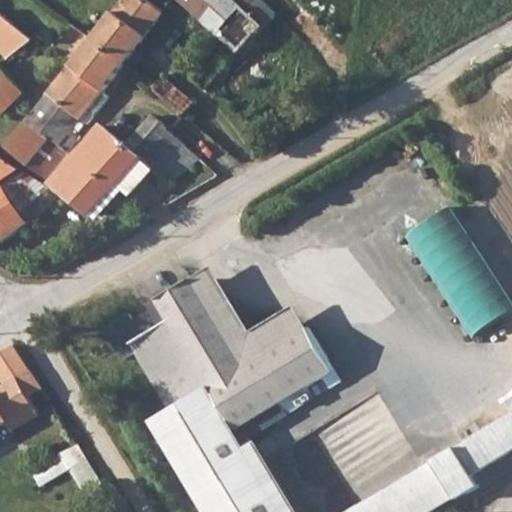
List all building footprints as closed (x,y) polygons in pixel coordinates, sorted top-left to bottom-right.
[(146,0),(132,0),(99,42),(128,63),(165,15),(146,0)] [(235,0),(219,0),(203,21),(232,47),(242,56),(269,29),(235,0)] [(0,52),(10,64),(21,56),(33,40),(2,14),(0,17),(0,52)] [(105,92),(128,63),(99,42),(76,70),(105,92)] [(208,93),(242,56),(232,47),(199,84),(208,93)] [(4,69),(0,72),(0,110),(6,115),(29,98),(4,69)] [(105,92),(76,70),(37,119),(11,152),(52,182),(84,139),(74,131),(105,92)] [(169,81),(161,90),(189,115),(196,106),(169,81)] [(118,140),(147,164),(161,175),(164,172),(178,183),(204,158),(158,118),(130,145),(120,137),(118,140)] [(147,164),(118,140),(104,130),(58,186),(97,216),(147,164)] [(0,189),(18,178),(0,160),(0,189)] [(2,193),(31,228),(40,221),(56,210),(60,208),(54,200),(22,181),(2,193)] [(511,294),(455,191),(405,218),(471,339),(511,316),(511,294)] [(0,194),(0,247),(31,228),(2,193),(0,194)] [(68,225),(56,210),(40,221),(53,236),(68,225)] [(74,241),(84,255),(116,236),(105,221),(74,241)] [(194,281),(246,367),(310,328),(299,309),(253,336),(212,270),(194,281)] [(310,328),(246,367),(194,281),(176,291),(160,301),(162,305),(172,322),(212,387),(222,403),(320,343),(310,328)] [(138,353),(173,411),(212,387),(172,322),(162,305),(136,322),(131,314),(107,329),(125,360),(138,353)] [(222,403),(237,432),(337,371),(320,343),(222,403)] [(0,431),(11,425),(15,431),(55,408),(16,346),(0,355),(0,374),(8,389),(0,392),(0,431)] [(173,411),(154,422),(208,511),(436,511),(459,499),(461,502),(483,489),(477,478),(511,456),(511,420),(359,511),(285,511),(237,432),(222,403),(212,387),(173,411)] [(37,469),(45,484),(78,468),(84,481),(99,474),(86,446),(37,469)]
